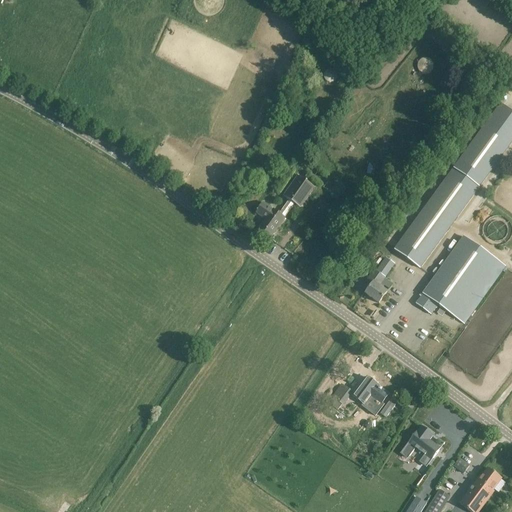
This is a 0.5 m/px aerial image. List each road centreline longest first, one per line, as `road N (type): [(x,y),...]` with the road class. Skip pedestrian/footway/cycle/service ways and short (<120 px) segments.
road 1 (tertiary): [(511,436),(119,159),(0,91)]
road 2 (track): [(260,259),(87,511)]
